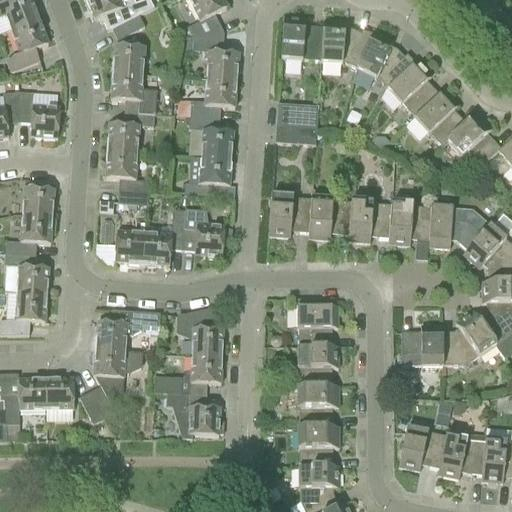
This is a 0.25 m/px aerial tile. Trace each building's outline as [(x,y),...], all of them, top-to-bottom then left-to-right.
[(0,0),(0,23),(4,22),(8,35),(37,24),(28,0),(0,0)] [(148,2),(134,7),(131,0),(84,0),(94,24),(98,23),(100,27),(103,26),(106,36),(111,34),(137,20),(137,19),(152,14),(148,2)] [(213,19),(226,13),(219,0),(189,0),(185,2),(198,27),(187,32),(191,44),(223,37),(213,19)] [(117,45),(143,31),(137,20),(111,34),(117,45)] [(304,31),(304,25),(282,23),(280,64),(300,65),(300,62),(318,63),(318,67),(320,67),(323,26),(322,26),(322,32),(304,31)] [(34,55),(47,50),(37,24),(8,35),(17,61),(5,65),(9,77),(38,66),(34,55)] [(344,33),(344,28),(323,26),(320,67),(339,69),(340,64),(354,71),(354,74),(355,75),(373,37),(372,39),(361,34),(360,38),(350,33),(344,33)] [(237,58),(222,57),(223,37),(191,44),(184,45),(183,56),(206,57),(204,84),(235,86),(237,58)] [(390,51),(392,47),(373,37),(355,75),(374,83),(376,79),(387,91),(414,67),(406,59),(403,62),(396,54),(390,51)] [(145,52),(134,51),(114,50),(112,77),(143,80),(145,52)] [(426,86),(430,82),(415,66),(414,67),(387,91),(386,92),(413,123),(443,96),(443,95),(438,99),(426,86)] [(142,95),(143,80),(112,77),(110,105),(124,106),(123,118),(153,120),(155,120),(156,96),(142,95)] [(233,113),(235,86),(204,84),(203,107),(189,106),(188,122),(219,124),(220,112),(233,113)] [(453,115),(457,111),(443,96),(413,123),(427,138),(429,136),(442,151),(476,119),(475,119),(465,129),(453,115)] [(6,129),(17,128),(17,97),(0,99),(1,112),(0,112),(0,143),(7,143),(6,129)] [(31,112),(32,98),(20,97),(17,97),(17,128),(29,128),(29,142),(56,144),(58,114),(31,112)] [(176,105),(176,121),(188,122),(189,106),(176,105)] [(317,111),(297,110),(277,108),(275,132),(315,135),(317,111)] [(152,132),(153,120),(123,118),(122,130),(108,129),(106,156),(137,158),(139,131),(152,132)] [(486,139),(490,135),(476,119),(442,151),(445,148),(455,159),(457,157),(474,175),(496,155),(496,156),(499,153),(486,139)] [(218,136),(219,124),(188,122),(187,134),(200,134),(198,162),(230,164),(232,137),(218,136)] [(314,151),(315,135),(275,132),(274,148),(294,149),(314,151)] [(511,141),(499,153),(496,156),(509,170),(511,167),(511,141)] [(135,185),(137,158),(106,156),(104,183),(118,184),(117,196),(148,198),(148,186),(135,185)] [(183,188),(182,201),(193,201),(213,203),(214,191),(228,192),(230,164),(198,162),(197,189),(187,188),(183,188)] [(471,187),(467,183),(460,190),(470,192),(471,187)] [(51,222),(53,195),(23,193),(21,220),(51,222)] [(147,210),(148,198),(117,196),(116,209),(147,210)] [(311,203),(290,202),(270,200),(267,241),(289,242),(289,236),(308,237),(307,244),(308,244),(311,203)] [(348,246),(350,206),(311,203),(308,244),(329,245),(329,239),(348,240),(347,246),(348,246)] [(99,205),(98,217),(112,218),(113,206),(99,205)] [(387,249),(390,208),(350,206),(348,246),(369,248),(369,242),(387,243),(387,249)] [(427,252),(430,211),(390,208),(387,249),(409,251),(409,245),(427,246),(427,252)] [(451,215),(451,212),(430,211),(427,252),(448,253),(449,246),(455,246),(466,255),(462,260),(489,229),(488,229),(487,231),(470,216),(451,215)] [(184,215),(171,214),(170,240),(143,239),(141,269),(168,271),(169,254),(181,255),(182,246),(184,215)] [(207,231),(205,216),(184,215),(182,246),(181,255),(193,256),(193,261),(221,263),(222,246),(230,247),(231,234),(223,233),(207,231)] [(0,249),(0,255),(4,255),(3,258),(34,260),(35,248),(49,249),(51,222),(21,220),(19,247),(4,246),(4,249),(0,249)] [(511,251),(503,244),(504,243),(489,229),(462,260),(478,274),(481,270),(486,274),(486,287),(480,287),(480,288),(511,287),(511,251)] [(143,239),(136,238),(116,237),(114,267),(141,269),(143,239)] [(3,258),(3,270),(5,270),(3,298),(6,298),(16,299),(46,301),(47,273),(33,272),(34,260),(3,258)] [(494,349),(511,336),(511,287),(480,288),(481,309),(485,309),(485,315),(475,321),(472,316),(472,317),(494,349)] [(0,340),(28,340),(29,327),(44,328),(46,301),(16,299),(14,325),(0,326),(0,340)] [(336,312),(328,312),(328,304),(294,304),(294,312),(295,312),(296,353),(337,352),(330,352),(330,334),(336,334),(336,312)] [(209,323),(214,319),(213,314),(183,321),(177,321),(176,340),(190,346),(190,361),(221,362),(222,335),(208,334),(209,323)] [(158,332),(159,319),(111,316),(110,328),(96,327),(94,354),(124,356),(125,341),(130,341),(141,335),(142,331),(158,332)] [(463,370),(494,349),(472,317),(454,329),(457,333),(452,337),(441,337),(441,331),(440,331),(441,372),(463,370)] [(420,372),(441,372),(440,331),(419,331),(419,337),(400,337),(400,371),(420,371),(420,372)] [(331,374),(337,374),(337,352),(296,353),(296,393),(337,392),(331,392),(331,374)] [(124,357),(124,356),(94,354),(92,381),(94,382),(99,391),(89,397),(103,423),(114,418),(112,414),(120,410),(123,378),(128,378),(139,373),(140,358),(124,357)] [(219,389),(221,362),(190,361),(189,376),(187,376),(181,383),(154,382),(154,399),(175,399),(205,401),(206,389),(219,389)] [(45,415),(72,414),(72,384),(44,385),(45,415)] [(18,415),(45,415),(44,385),(17,385),(17,399),(5,400),(6,447),(18,447),(18,415)] [(331,413),(337,413),(337,392),(296,393),(296,433),(337,432),(331,432),(331,413)] [(273,409),(274,397),(261,396),(260,408),(273,409)] [(92,429),(103,423),(89,397),(78,402),(92,429)] [(205,401),(175,399),(154,399),(166,400),(165,412),(171,413),(181,444),(191,445),(192,440),(217,441),(218,413),(205,413),(205,401)] [(331,454),(337,454),(337,432),(296,433),(297,473),(338,472),(332,472),(331,454)] [(427,437),(427,436),(406,432),(397,472),(418,476),(420,470),(438,474),(436,480),(437,480),(445,440),(445,441),(427,437)] [(466,445),(445,440),(437,480),(457,484),(459,477),(465,479),(480,480),(480,486),(484,446),(484,447),(466,445)] [(511,449),(505,449),(505,448),(484,446),(480,486),(501,488),(502,482),(511,483),(511,449)] [(332,494),(338,494),(338,472),(297,473),(297,494),(298,494),(298,506),(301,511),(337,511),(345,509),(345,508),(337,511),(332,500),(332,494)]
